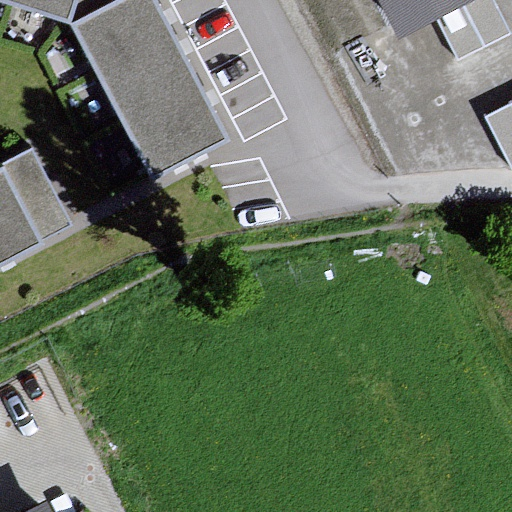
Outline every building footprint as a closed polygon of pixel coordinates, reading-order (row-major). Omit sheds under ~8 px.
[(71,0),(0,0),(0,3),(63,25),(71,0)] [(71,0),(63,25),(110,0),(71,0)] [(224,140),(152,0),(110,0),(63,25),(146,180),(224,140)] [(371,0),(383,21),(425,0),(371,0)] [(29,151),(0,166),(0,267),(71,229),(29,151)] [(52,511),(46,499),(19,511),(52,511)]
